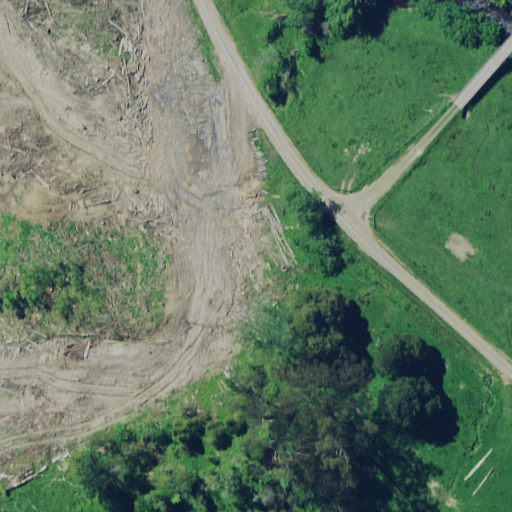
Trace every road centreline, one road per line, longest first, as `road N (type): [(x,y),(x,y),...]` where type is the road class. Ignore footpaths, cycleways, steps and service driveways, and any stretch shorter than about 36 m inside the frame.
road 1 (residential): [(511,385),(289,183),(252,139),(194,0)]
road 2 (unknown): [(330,220),(511,50)]
